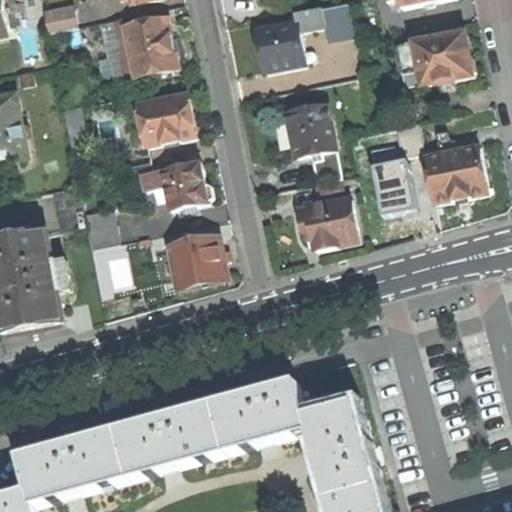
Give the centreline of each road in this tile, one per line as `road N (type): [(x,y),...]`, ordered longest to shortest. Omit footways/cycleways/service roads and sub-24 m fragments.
road 1 (residential): [(203,0),(265,314)]
road 2 (unclassified): [(387,281),(444,498),(511,480)]
road 3 (tertiary): [(265,314),(0,387)]
road 4 (tertiary): [(387,281),(265,314)]
road 5 (unclassified): [(511,378),(478,257)]
